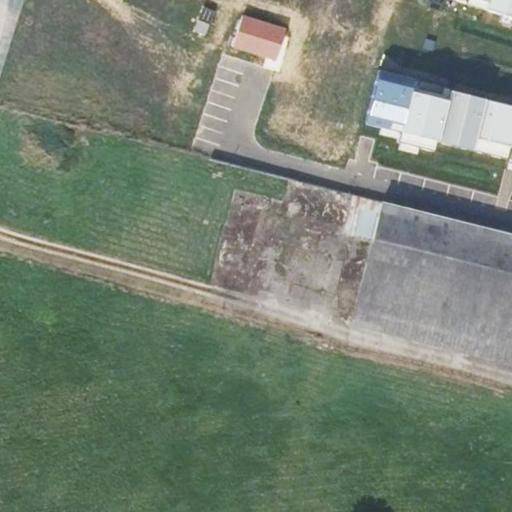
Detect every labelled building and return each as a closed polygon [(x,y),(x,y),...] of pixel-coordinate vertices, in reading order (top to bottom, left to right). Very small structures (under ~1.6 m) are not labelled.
[(511,0),(483,0),(482,5),(511,14),(511,0)] [(281,34),(235,19),(226,49),(272,64),(281,34)] [(506,158),(511,132),(511,103),(447,88),(444,100),(415,93),(417,86),(411,85),(412,78),(377,69),(364,123),(399,132),(397,142),(433,151),(435,141),(506,158)] [(444,100),(447,88),(447,87),(412,78),(411,85),(417,86),(415,93),(444,100)] [(511,170),(511,132),(506,158),(503,168),(511,170)] [(376,200),(347,193),(338,228),(366,236),(376,200)] [(366,236),(353,290),(511,331),(511,233),(376,200),(366,236)] [(511,331),(353,290),(344,324),(511,365),(511,331)]
